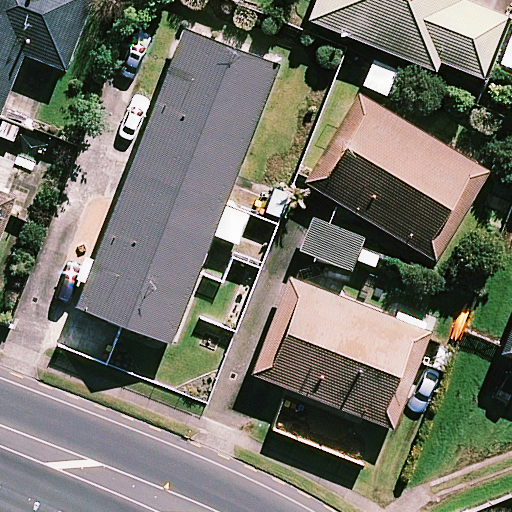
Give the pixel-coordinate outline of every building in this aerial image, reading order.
[(0,0),(0,233),(15,195),(0,189),(0,137),(3,138),(34,58),(64,69),(90,0),(0,0)] [(316,0),(309,19),(434,69),(437,60),(480,77),(504,18),(461,1),(461,0),(316,0)] [(278,64),(182,27),(76,307),(171,343),(212,234),(237,243),(248,213),(225,204),(278,64)] [(511,30),(497,73),(511,78),(511,30)] [(487,171),(371,102),(318,190),(434,260),(487,171)] [(429,333),(289,279),(253,374),(392,427),(429,333)] [(511,322),(502,347),(511,350),(511,322)] [(115,342),(75,325),(66,348),(106,364),(115,342)]
